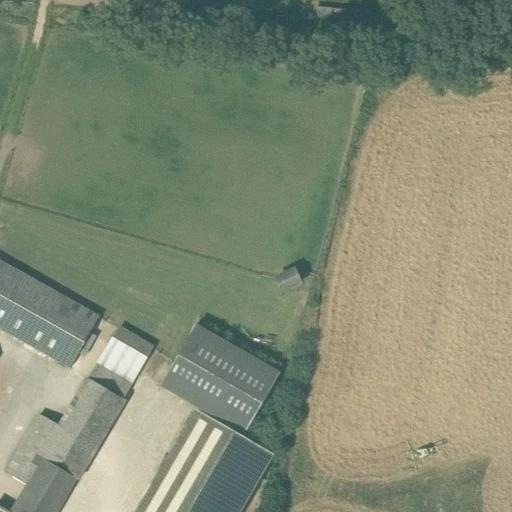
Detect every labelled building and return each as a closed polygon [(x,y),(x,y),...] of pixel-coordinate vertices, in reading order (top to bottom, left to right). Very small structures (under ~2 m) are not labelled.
[(99,317),(0,261),(0,329),(69,369),(99,317)] [(283,291),(305,281),(298,266),(276,276),(283,291)] [(279,374),(199,331),(167,389),(247,433),(279,374)] [(162,362),(153,377),(162,382),(171,367),(162,362)] [(196,414),(139,511),(235,511),(246,494),(268,456),(237,438),(240,433),(230,427),(227,432),(196,414)] [(55,511),(75,478),(42,458),(10,511),(55,511)]
